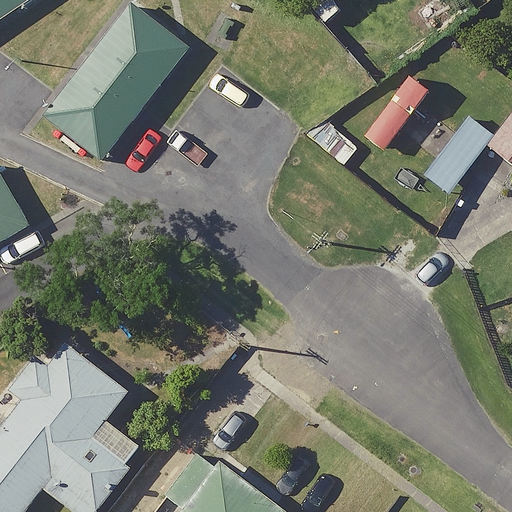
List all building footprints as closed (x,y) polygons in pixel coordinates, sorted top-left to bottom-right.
[(0,0),(0,9),(13,0),(0,0)] [(179,49),(117,2),(33,111),(94,158),(179,49)] [(425,91),(394,69),(350,130),(381,152),(425,91)] [(511,94),(477,138),(511,166),(511,94)] [(0,234),(15,226),(0,200),(0,234)] [(118,382),(45,330),(0,392),(0,511),(9,511),(31,483),(71,511),(81,511),(131,444),(93,417),(118,382)] [(276,511),(187,444),(141,503),(152,511),(276,511)]
